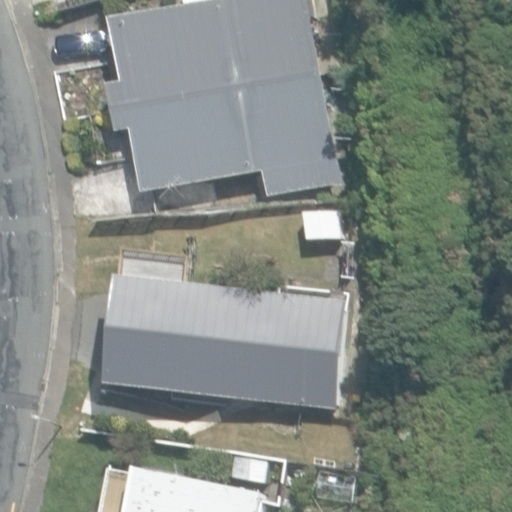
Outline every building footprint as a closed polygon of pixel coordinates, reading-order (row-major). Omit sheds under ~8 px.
[(329,74),(315,0),(190,0),(192,10),(118,23),(129,85),(116,87),(120,111),(329,74)] [(348,184),(329,74),(120,111),(124,135),(136,133),(146,195),(268,174),(272,198),(348,184)] [(312,216),(313,242),(348,240),(347,215),(312,216)] [(114,387),(343,411),(354,302),(125,278),(114,387)] [(237,482),(272,487),(276,465),(241,459),(237,482)] [(265,511),(269,495),(146,471),(138,511),(265,511)] [(322,499),(359,505),(364,478),(326,472),(322,499)]
